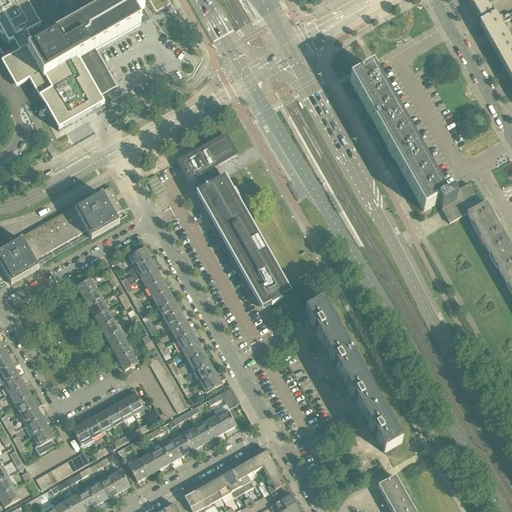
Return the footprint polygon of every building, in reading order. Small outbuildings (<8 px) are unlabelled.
[(0,0),(0,29),(2,33),(5,38),(8,44),(8,45),(13,53),(14,53),(18,50),(19,52),(16,54),(27,48),(29,51),(34,48),(34,49),(35,48),(31,43),(32,42),(28,34),(41,26),(25,0),(0,0)] [(35,48),(34,49),(34,48),(29,51),(27,48),(16,54),(15,55),(14,55),(7,59),(0,47),(0,94),(11,114),(12,114),(21,109),(24,107),(29,104),(39,99),(39,98),(58,133),(81,120),(104,107),(114,101),(107,87),(106,87),(100,76),(91,61),(92,61),(88,55),(94,51),(95,52),(95,51),(139,26),(139,27),(140,26),(140,25),(141,25),(150,20),(146,13),(144,10),(138,0),(120,0),(96,14),(67,30),(66,31),(61,34),(61,33),(35,48)] [(466,0),(474,13),(475,12),(481,23),(492,17),(486,6),(497,0),(466,0)] [(494,15),(492,17),(481,23),(479,24),(493,48),(511,82),(511,45),(500,26),(498,22),(494,15)] [(509,16),(498,22),(500,26),(511,20),(509,16)] [(423,212),(437,204),(437,203),(445,198),(376,76),(372,68),(349,82),(423,212)] [(225,136),(177,163),(177,164),(189,184),(197,180),(201,188),(203,190),(196,194),(205,210),(209,217),(242,275),(250,289),(262,310),(290,294),(239,203),(241,202),(240,201),(235,191),(233,192),(225,178),(218,181),(217,179),(212,171),(237,157),(225,136)] [(38,155),(27,161),(31,168),(42,162),(38,155)] [(149,179),(156,197),(165,193),(158,175),(149,179)] [(437,203),(437,204),(449,225),(467,215),(511,294),(511,250),(486,204),(481,207),(468,185),(445,198),(437,203)] [(119,225),(117,221),(114,216),(123,211),(110,188),(0,250),(0,280),(6,277),(11,286),(39,270),(34,261),(86,232),(91,240),(119,225)] [(129,259),(135,269),(151,260),(145,250),(145,249),(129,259)] [(135,269),(141,280),(157,271),(151,260),(135,269)] [(115,272),(116,274),(121,271),(118,265),(113,268),(115,272)] [(141,280),(147,290),(162,281),(157,271),(141,280)] [(110,283),(115,280),(112,274),(106,277),(107,278),(107,277),(110,283)] [(79,292),(83,299),(96,291),(90,280),(77,288),(77,289),(76,290),(77,293),(79,292)] [(115,280),(110,283),(113,289),(118,286),(115,280)] [(121,283),(124,289),(130,286),(129,286),(126,280),(121,283)] [(147,290),(153,300),(168,292),(162,281),(147,290)] [(130,286),(124,289),(128,295),(133,292),(130,286)] [(85,303),(89,309),(102,301),(96,291),(83,299),(82,300),(82,301),(83,303),(85,303)] [(153,300),(159,311),(174,302),(168,292),(153,300)] [(122,304),(127,301),(123,295),(118,298),(119,298),(122,304)] [(91,313),(94,319),(108,312),(102,301),(89,309),(89,310),(88,310),(88,311),(89,314),(91,313)] [(127,301),(122,304),(125,310),(130,307),(127,301)] [(133,304),(136,310),(141,307),(138,301),(133,304)] [(159,311),(164,321),(180,312),(174,302),(159,311)] [(312,338),(313,337),(317,335),(329,356),(324,359),(332,373),(337,370),(349,391),(344,394),(352,408),(356,405),(368,426),(364,428),(371,442),(376,440),(384,454),(401,445),(322,305),(305,314),(309,321),(304,324),(312,338)] [(141,307),(136,310),(140,316),(145,313),(141,307),(142,307),(141,307)] [(97,324),(101,330),(114,322),(108,312),(94,319),(95,320),(94,321),(95,324),(97,324)] [(164,321),(170,332),(186,323),(180,312),(164,321)] [(133,325),(139,322),(135,316),(130,319),(134,325),(133,325)] [(145,325),(148,331),(153,328),(150,322),(147,317),(142,320),(145,325)] [(103,334),(106,340),(120,333),(114,322),(101,330),(101,331),(99,331),(100,332),(101,335),(103,334)] [(139,322),(133,325),(134,325),(137,331),(142,328),(139,322)] [(170,332),(176,342),(192,333),(186,323),(170,332)] [(153,328),(148,331),(152,337),(157,334),(157,333),(156,334),(153,328)] [(109,345),(112,351),(126,343),(120,333),(106,340),(107,341),(105,342),(106,342),(106,345),(109,345)] [(176,342),(182,352),(198,343),(192,333),(176,342)] [(145,346),(151,343),(147,337),(142,340),(145,346)] [(156,345),(160,351),(165,349),(165,348),(162,343),(162,342),(156,345)] [(115,355),(118,361),(132,354),(126,343),(112,351),(113,351),(111,352),(112,353),(112,356),(115,355)] [(151,343),(145,346),(146,346),(149,352),(154,349),(151,343)] [(182,352),(188,363),(204,354),(198,343),(182,352)] [(165,349),(160,351),(163,358),(169,355),(168,354),(165,349)] [(132,354),(118,361),(119,362),(117,363),(118,363),(118,366),(121,366),(124,372),(138,364),(132,354)] [(188,363),(194,374),(210,365),(204,354),(188,363)] [(0,359),(0,373),(13,366),(7,356),(0,359)] [(148,362),(151,368),(161,362),(158,357),(148,362)] [(151,368),(154,373),(164,367),(161,362),(151,368)] [(168,366),(172,372),(177,369),(173,364),(174,364),(173,363),(168,366)] [(194,374),(200,384),(216,375),(210,365),(194,374)] [(0,373),(0,380),(3,385),(19,376),(13,366),(0,373)] [(154,373),(157,378),(167,372),(164,367),(154,373)] [(177,369),(172,372),(175,378),(180,376),(180,375),(177,370),(177,369)] [(157,378),(160,383),(170,378),(167,372),(157,378)] [(216,375),(200,384),(206,395),(222,386),(222,385),(216,375)] [(3,385),(9,396),(25,387),(19,376),(3,385)] [(160,383),(163,389),(173,383),(170,378),(160,383)] [(163,389),(166,394),(176,388),(173,383),(163,389)] [(180,387),(184,393),(188,390),(185,385),(185,384),(180,387)] [(9,396),(15,406),(31,397),(25,387),(9,396)] [(166,394),(169,399),(179,393),(176,388),(166,394)] [(223,400),(234,394),(231,389),(225,392),(220,395),(223,400)] [(188,390),(184,393),(187,399),(192,396),(188,390)] [(169,399),(172,404),(182,399),(179,393),(169,399)] [(223,400),(226,406),(237,400),(234,394),(223,400)] [(134,396),(124,401),(133,417),(143,411),(144,411),(135,395),(134,395),(134,396)] [(223,400),(220,395),(214,399),(217,404),(223,400)] [(15,406),(21,417),(36,407),(31,397),(15,406)] [(172,404),(175,410),(185,404),(182,399),(172,404)] [(237,400),(226,406),(229,411),(240,405),(237,400)] [(124,401),(114,407),(123,423),(133,417),(124,401)] [(185,404),(175,410),(177,415),(188,409),(185,404)] [(203,405),(196,409),(199,414),(205,410),(203,405)] [(21,417),(27,427),(42,418),(36,407),(21,417)] [(114,407),(104,413),(112,429),(123,423),(114,407)] [(199,414),(196,409),(190,412),(192,417),(199,414)] [(227,412),(216,418),(225,434),(236,428),(227,412)] [(104,413),(93,419),(102,435),(112,429),(104,413)] [(1,420),(4,426),(9,423),(6,417),(1,420)] [(30,439),(32,437),(48,428),(42,418),(27,427),(24,429),(30,439)] [(181,418),(174,421),(177,426),(183,422),(181,418)] [(216,418),(205,425),(214,440),(225,434),(216,418)] [(93,419),(83,425),(92,442),(103,436),(102,435),(93,419)] [(174,421),(168,425),(171,430),(177,426),(174,421)] [(289,435),(299,430),(295,422),(285,428),(289,435)] [(9,423),(4,426),(10,436),(15,433),(10,423),(9,423)] [(93,444),(92,442),(83,425),(73,431),(73,430),(72,431),(81,447),(82,446),(83,450),(93,444)] [(205,425),(194,431),(203,446),(214,440),(205,425)] [(140,429),(143,434),(149,431),(146,426),(141,429),(140,429)] [(48,428),(32,437),(38,447),(35,449),(39,457),(56,447),(52,441),(55,439),(54,438),(48,428)] [(143,434),(140,429),(135,433),(134,432),(134,433),(137,438),(143,434)] [(152,434),(155,438),(161,435),(159,430),(152,434)] [(194,431),(183,437),(192,452),(203,446),(194,431)] [(155,438),(152,434),(146,437),(149,442),(155,438)] [(120,441),(119,441),(122,446),(128,443),(125,437),(125,438),(120,441)] [(183,437),(172,443),(181,459),(192,452),(183,437)] [(7,438),(2,441),(5,447),(10,444),(7,438)] [(13,441),(16,447),(21,444),(18,438),(13,441)] [(122,446),(119,441),(114,444),(113,444),(116,450),(122,446)] [(137,442),(130,446),(133,451),(139,447),(137,442)] [(172,443),(161,449),(170,465),(181,459),(172,443)] [(21,444),(16,447),(20,453),(25,450),(24,450),(21,444)] [(133,451),(130,446),(124,450),(127,454),(133,451)] [(99,453),(98,453),(101,458),(108,454),(105,449),(104,449),(104,450),(99,453)] [(161,449),(150,456),(159,471),(170,465),(161,449)] [(13,462),(19,459),(15,453),(10,456),(14,462),(13,462)] [(101,458),(98,453),(93,456),(92,456),(95,461),(101,458)] [(267,453),(257,458),(263,469),(266,475),(276,469),(267,453)] [(359,462),(370,458),(368,454),(358,458),(359,462)] [(83,455),(78,458),(84,468),(89,465),(83,455)] [(138,460),(148,477),(159,471),(150,456),(139,462),(138,460)] [(78,458),(72,460),(78,471),(84,468),(78,458)] [(257,458),(241,467),(247,478),(263,469),(257,458)] [(19,459),(13,462),(14,462),(17,468),(22,465),(19,459)] [(107,459),(101,463),(104,468),(110,464),(107,459)] [(72,460),(67,463),(73,474),(78,471),(72,460)] [(148,477),(138,460),(133,462),(134,464),(128,468),(137,484),(148,477)] [(67,463),(62,466),(68,477),(73,474),(67,463)] [(104,468),(101,463),(94,466),(97,471),(104,468)] [(62,466),(57,469),(63,480),(68,477),(62,466)] [(232,473),(231,473),(244,494),(253,489),(247,478),(241,467),(238,469),(232,473)] [(0,469),(0,483),(8,479),(2,469),(0,469)] [(57,469),(51,472),(57,483),(63,480),(57,469)] [(276,469),(266,475),(275,492),(285,486),(286,486),(276,469)] [(51,472),(46,475),(52,486),(57,483),(51,472)] [(85,472),(79,475),(82,480),(88,476),(85,472)] [(121,472),(109,479),(118,494),(130,488),(121,472)] [(222,478),(231,494),(231,495),(234,500),(244,494),(231,473),(228,474),(222,478)] [(25,483),(30,480),(27,474),(22,477),(25,483)] [(46,475),(41,478),(47,489),(52,486),(46,475)] [(82,480),(79,475),(68,481),(71,486),(82,480)] [(47,489),(41,478),(36,481),(42,492),(47,489)] [(213,483),(222,500),(231,495),(231,494),(222,478),(219,480),(213,483)] [(378,488),(391,511),(414,511),(395,478),(378,488)] [(0,483),(0,497),(14,490),(16,488),(15,488),(13,484),(11,485),(8,479),(0,483)] [(109,479),(98,485),(107,500),(118,494),(109,479)] [(30,480),(25,483),(26,483),(29,489),(34,486),(30,480)] [(261,487),(258,489),(264,498),(268,496),(261,482),(259,484),(261,487)] [(203,489),(213,505),(222,500),(213,483),(212,484),(210,485),(203,489)] [(63,484),(57,488),(60,493),(66,489),(63,484)] [(98,485),(88,491),(97,507),(107,500),(98,485)] [(60,493),(57,488),(50,491),(53,496),(60,493)] [(194,494),(204,511),(206,511),(214,508),(213,505),(203,489),(200,490),(194,494)] [(14,490),(0,497),(0,501),(4,509),(20,500),(14,490)] [(88,491),(76,497),(84,511),(87,511),(97,507),(88,491)] [(185,499),(184,500),(191,511),(204,511),(194,494),(193,494),(191,496),(185,499)] [(41,496),(35,500),(38,505),(44,501),(41,496)] [(270,508),(272,511),(286,511),(297,506),(291,496),(270,508)] [(84,511),(76,497),(65,503),(70,511),(84,511)] [(38,505),(35,500),(29,504),(31,508),(38,505)] [(70,511),(65,503),(55,510),(56,511),(70,511)]
